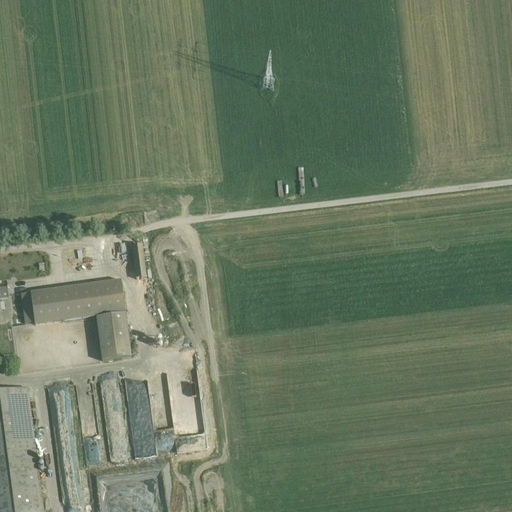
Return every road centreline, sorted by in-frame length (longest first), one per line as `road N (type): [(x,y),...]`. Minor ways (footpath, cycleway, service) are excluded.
road 1 (unknown): [(43,375),(143,366),(126,281),(94,260),(92,243)]
road 2 (unknown): [(43,375),(55,511)]
road 3 (unclassified): [(0,252),(127,239)]
